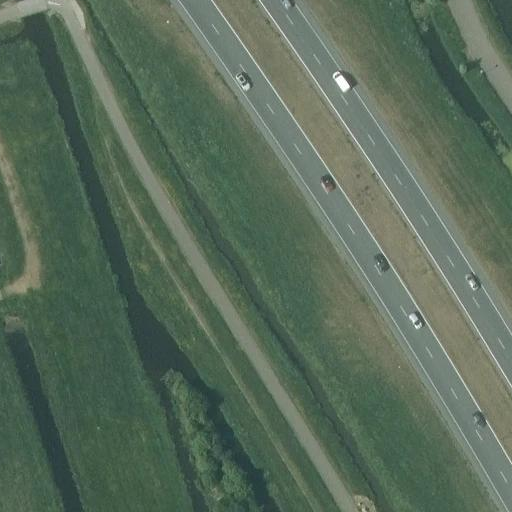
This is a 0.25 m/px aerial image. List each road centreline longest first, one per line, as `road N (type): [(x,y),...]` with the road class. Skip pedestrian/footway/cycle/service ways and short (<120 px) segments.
road 1 (trunk): [(192,0),(339,213),(511,496)]
road 2 (trunk): [(511,361),(280,0)]
